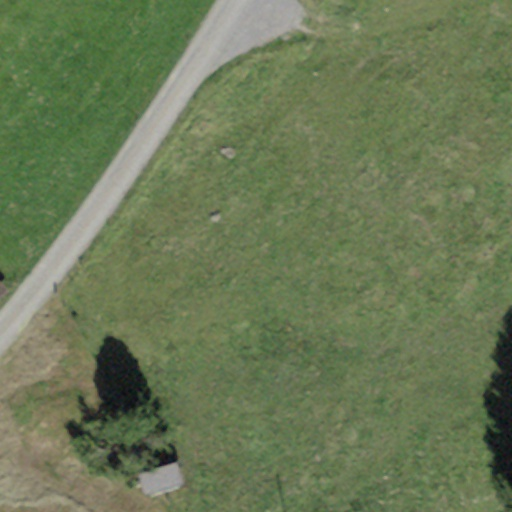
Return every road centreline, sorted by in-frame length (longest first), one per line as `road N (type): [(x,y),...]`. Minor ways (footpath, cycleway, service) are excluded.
road 1 (track): [(0,332),(110,192),(231,0)]
road 2 (track): [(230,1),(345,25),(511,1)]
